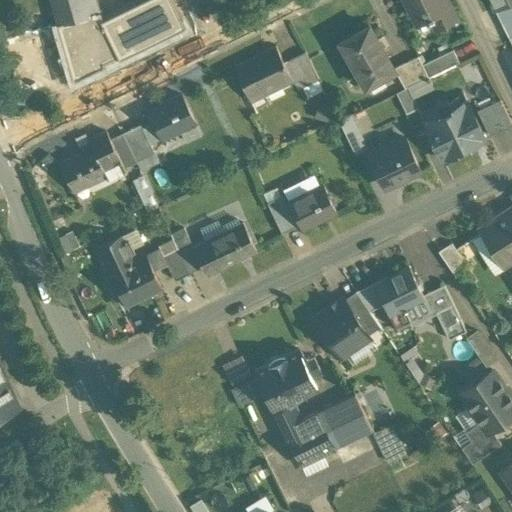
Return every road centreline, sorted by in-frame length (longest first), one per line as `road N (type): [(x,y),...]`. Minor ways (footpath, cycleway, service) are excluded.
road 1 (residential): [(98,369),(511,165)]
road 2 (residential): [(0,150),(300,0)]
road 3 (tertiary): [(98,369),(0,166)]
road 4 (tertiary): [(182,511),(98,369)]
road 5 (residential): [(0,307),(52,421)]
